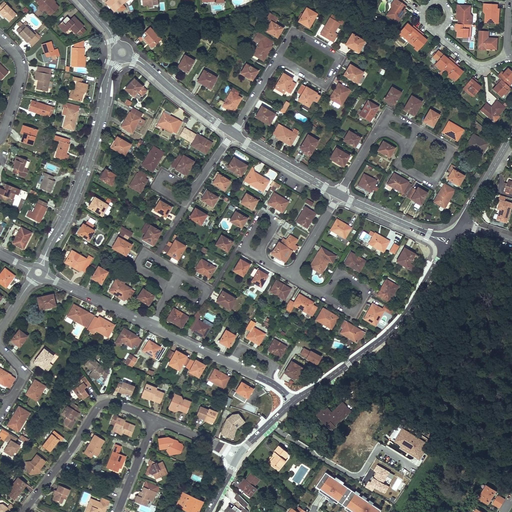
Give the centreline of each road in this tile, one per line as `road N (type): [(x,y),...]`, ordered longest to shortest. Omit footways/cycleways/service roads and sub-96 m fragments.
road 1 (residential): [(40,267),(73,199),(121,52)]
road 2 (tertiary): [(447,244),(394,328),(293,403)]
road 3 (residential): [(154,419),(99,405),(22,511)]
road 4 (tertiary): [(293,403),(243,448),(208,511)]
road 5 (residential): [(121,52),(232,133)]
road 6 (residential): [(416,129),(450,149),(431,182),(399,163),(408,144)]
road 7 (residential): [(232,133),(338,194)]
